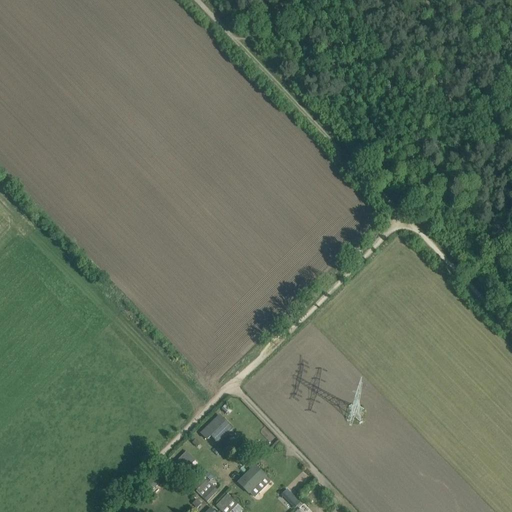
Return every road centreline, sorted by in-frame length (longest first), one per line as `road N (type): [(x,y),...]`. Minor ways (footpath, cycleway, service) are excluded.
road 1 (track): [(398,214),(231,385)]
road 2 (track): [(398,214),(237,48)]
road 3 (track): [(231,385),(105,511)]
road 4 (track): [(353,511),(231,385)]
road 5 (track): [(511,332),(398,214)]
